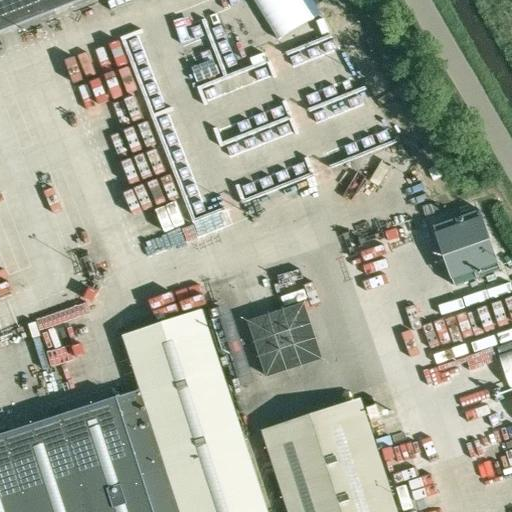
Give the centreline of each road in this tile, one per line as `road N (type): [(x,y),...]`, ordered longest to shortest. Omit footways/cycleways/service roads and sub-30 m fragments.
road 1 (unknown): [(460,511),(459,466),(417,364),(330,223),(90,284)]
road 2 (unknown): [(54,218),(273,144),(290,134),(294,112),(246,65),(203,56),(149,64),(62,98)]
road 3 (unclassified): [(511,158),(419,0)]
road 4 (unknown): [(90,284),(96,331),(83,366),(0,413)]
